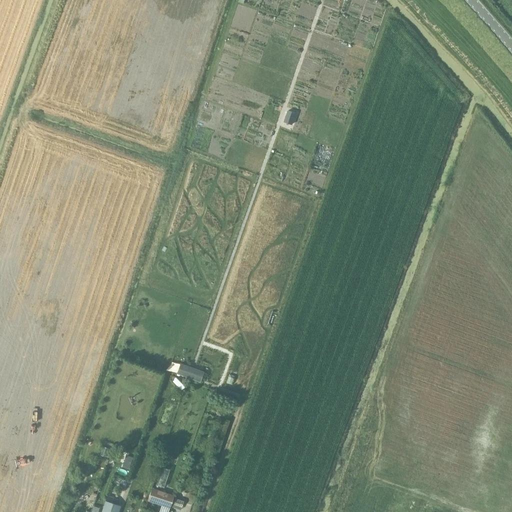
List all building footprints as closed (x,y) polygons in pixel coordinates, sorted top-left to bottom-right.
[(340,136),(344,124),(338,123),(334,134),(340,136)] [(202,160),(204,153),(196,151),(195,153),(195,152),(191,163),(197,165),(198,159),(202,160)] [(200,203),(199,209),(209,211),(211,205),(200,203)] [(195,251),(202,228),(167,218),(154,264),(184,272),(188,257),(190,258),(192,251),(195,251)] [(176,373),(200,382),(203,371),(180,363),(176,373)] [(117,478),(127,481),(129,475),(119,472),(117,478)] [(147,498),(169,506),(172,497),(150,489),(147,498)] [(171,504),(181,507),(183,501),(174,497),(171,504)] [(118,511),(120,506),(105,501),(101,511),(118,511)]
